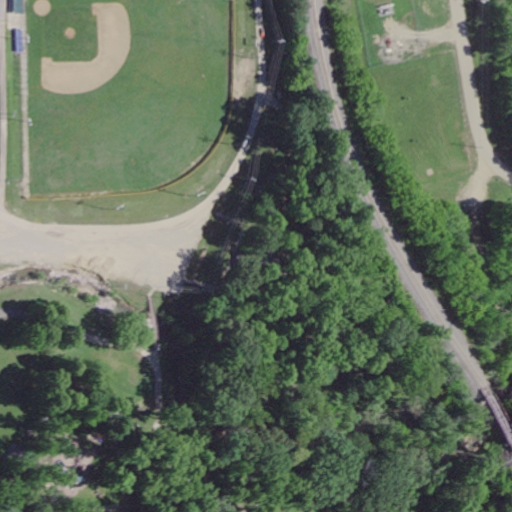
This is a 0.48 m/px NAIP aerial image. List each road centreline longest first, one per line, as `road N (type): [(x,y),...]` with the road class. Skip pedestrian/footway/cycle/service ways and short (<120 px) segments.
road 1 (residential): [(0,214),(51,230),(116,231),(171,225),(211,204),(239,169),(262,119),(269,77),(264,0)]
road 2 (residential): [(511,179),(475,123),(454,0)]
